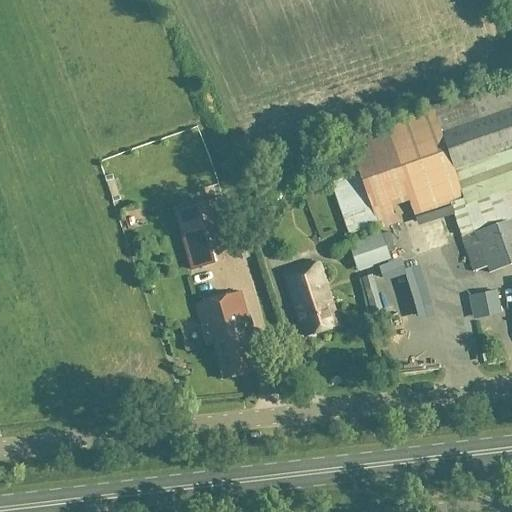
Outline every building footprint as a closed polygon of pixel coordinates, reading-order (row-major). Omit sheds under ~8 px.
[(511,267),(511,81),(345,140),(354,166),(326,176),(345,237),(375,226),(377,231),(394,225),(389,211),(405,205),(410,218),(445,205),(471,276),(485,271),(487,277),(511,267)] [(178,231),(190,272),(223,262),(206,203),(181,211),(186,229),(178,231)] [(449,227),(430,231),(435,257),(454,253),(449,227)] [(379,236),(347,247),(355,274),(388,263),(379,236)] [(315,265),(282,275),(302,339),(336,329),(315,265)] [(238,294),(193,307),(205,350),(211,348),(221,382),(252,373),(243,339),(251,336),(246,318),(244,318),(238,294)] [(498,294),(476,295),(477,317),(499,316),(498,294)]
